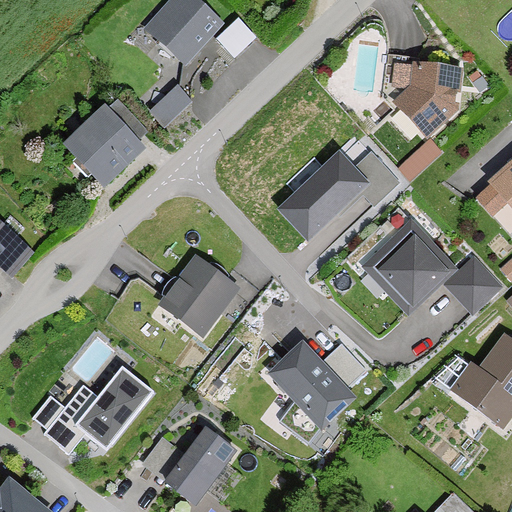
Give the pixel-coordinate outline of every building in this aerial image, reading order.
[(185,66),(220,27),(190,0),(175,0),(147,32),(185,66)] [(235,60),(255,40),(238,22),(217,42),(224,49),(235,60)] [(462,69),(412,61),(408,88),(394,108),(423,142),(455,115),(462,69)] [(153,113),(166,126),(190,103),(177,89),(153,113)] [(65,149),(103,190),(144,152),(106,111),(65,149)] [(434,136),(401,164),(413,179),(446,150),(434,136)] [(370,155),(348,174),(361,189),(374,203),(396,183),(370,155)] [(338,163),(285,211),(308,236),(361,189),(348,174),(338,163)] [(511,215),(511,166),(488,188),(511,215)] [(33,255),(0,226),(0,274),(9,283),(33,255)] [(468,255),(447,274),(411,234),(369,273),(406,313),(436,285),(451,302),(467,319),(500,290),(468,255)] [(511,260),(510,259),(499,268),(511,283),(511,260)] [(236,289),(196,261),(172,293),(161,309),(205,341),(240,293),(236,289)] [(511,344),(505,340),(481,371),(470,363),(449,392),(504,433),(511,421),(511,344)] [(321,366),(303,347),(268,380),(320,436),(355,403),(345,392),(365,374),(341,348),(321,366)] [(123,372),(99,401),(82,387),(43,435),(68,455),(84,436),(106,454),(153,396),(123,372)] [(236,453),(205,431),(186,458),(162,442),(142,471),(155,480),(197,509),(236,453)] [(0,494),(0,511),(44,511),(9,483),(0,494)]
